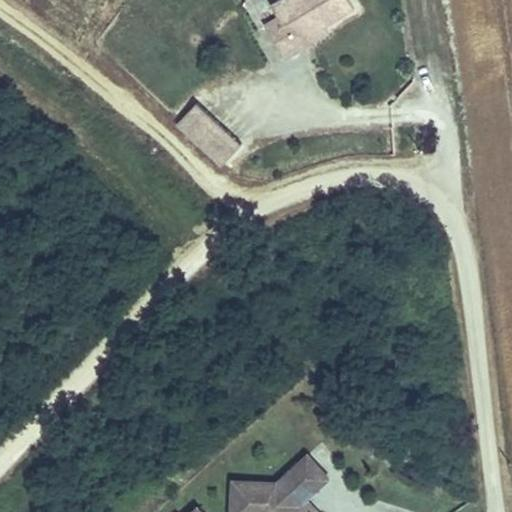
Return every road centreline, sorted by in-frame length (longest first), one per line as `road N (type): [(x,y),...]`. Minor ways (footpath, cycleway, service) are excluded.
road 1 (track): [(275,203),(215,181),(59,46),(0,6)]
road 2 (unclassified): [(498,511),(457,228)]
road 3 (track): [(422,0),(457,228)]
road 4 (unclassified): [(457,228),(405,182),(367,174),(275,203)]
